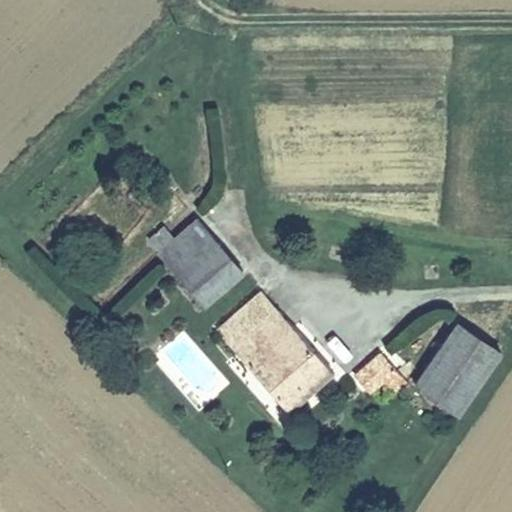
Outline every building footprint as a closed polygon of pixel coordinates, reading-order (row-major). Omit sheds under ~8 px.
[(189,310),(231,268),(180,221),(140,260),(189,310)] [(205,335),(245,372),(288,329),(249,292),(205,335)] [(288,329),(245,372),(279,409),(331,357),(296,321),(288,329)] [(499,353),(457,322),(410,386),(453,417),(499,353)] [(396,384),(366,353),(340,378),(356,396),(371,382),(383,397),(396,384)]
